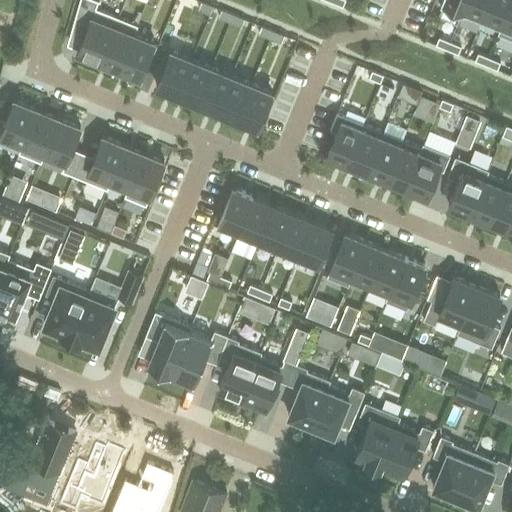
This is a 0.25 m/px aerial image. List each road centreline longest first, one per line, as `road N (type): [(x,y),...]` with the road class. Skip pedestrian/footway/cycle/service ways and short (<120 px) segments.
road 1 (residential): [(391,511),(105,396)]
road 2 (residential): [(105,396),(208,140)]
road 3 (residential): [(56,0),(36,69),(208,140)]
road 4 (residential): [(277,168),(511,261)]
road 5 (residential): [(277,168),(325,51)]
